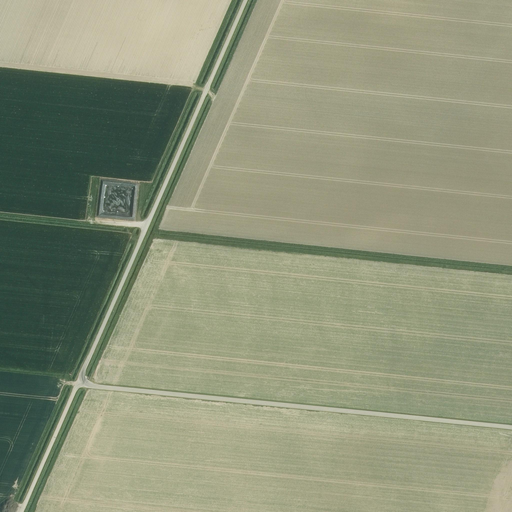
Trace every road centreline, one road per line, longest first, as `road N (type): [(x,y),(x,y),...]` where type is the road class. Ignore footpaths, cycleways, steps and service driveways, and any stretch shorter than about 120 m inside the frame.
road 1 (unclassified): [(78,383),(511,429)]
road 2 (unclassified): [(78,383),(245,0)]
road 3 (unclassified): [(22,511),(78,383)]
